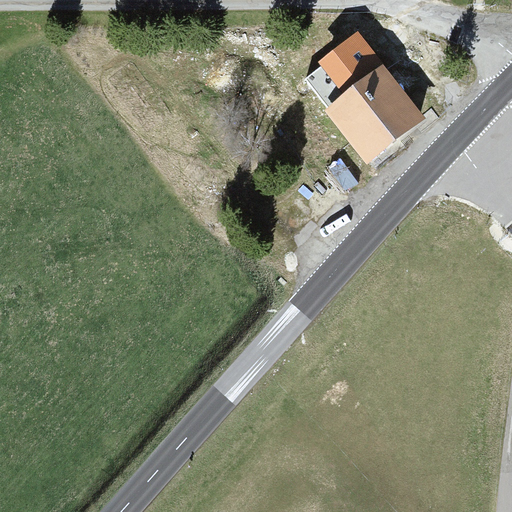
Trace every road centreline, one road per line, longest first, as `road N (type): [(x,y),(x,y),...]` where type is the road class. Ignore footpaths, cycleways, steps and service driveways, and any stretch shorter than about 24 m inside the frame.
road 1 (secondary): [(476,116),(120,511)]
road 2 (unclassified): [(511,53),(413,10),(357,0)]
